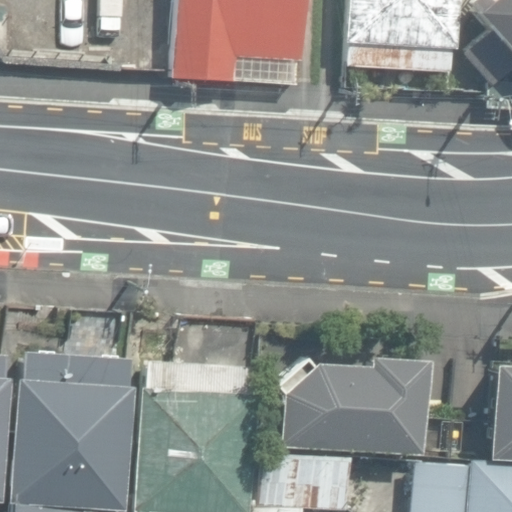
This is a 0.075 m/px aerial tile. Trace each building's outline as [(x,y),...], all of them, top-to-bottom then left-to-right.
[(171,0),(167,76),(229,80),(229,65),(245,66),(245,53),(293,56),(295,0),(171,0)] [(340,0),(338,57),(443,63),(446,0),(340,0)] [(511,0),(460,0),(486,28),(511,56),(511,0)] [(488,80),(511,58),(511,56),(486,28),(462,49),(488,80)] [(481,108),(511,109),(511,83),(482,82),(481,108)] [(5,511),(106,511),(107,504),(119,504),(126,378),(121,378),(123,352),(113,352),(115,307),(63,304),(61,348),(13,345),(11,372),(7,372),(0,496),(6,497),(5,511)] [(130,511),(209,511),(210,511),(223,511),(240,511),(253,315),(171,310),(168,357),(139,355),(137,381),(132,381),(124,506),(131,506),(130,511)] [(269,442),(414,449),(419,350),(358,347),(358,354),(304,353),(272,380),(269,442)] [(511,351),(482,350),(477,444),(511,446),(511,351)] [(345,506),(347,452),(258,447),(256,499),(245,498),(244,511),(293,511),(294,503),(345,506)] [(511,511),(511,455),(460,452),(460,457),(405,453),(404,477),(398,477),(397,506),(402,507),(402,511),(511,511)]
